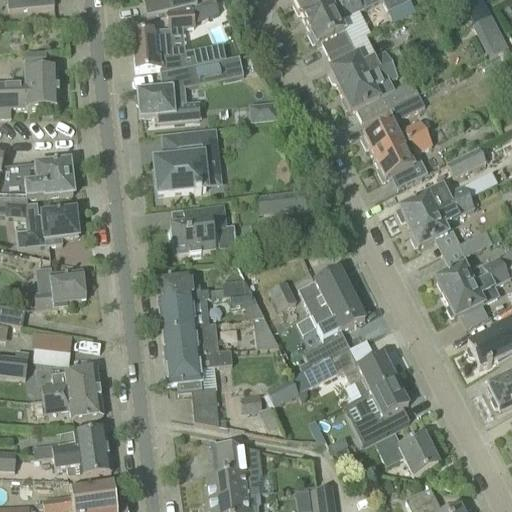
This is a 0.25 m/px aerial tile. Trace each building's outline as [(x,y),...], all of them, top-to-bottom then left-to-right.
[(5,0),(7,15),(53,10),(52,0),(5,0)] [(170,14),(167,0),(153,0),(141,3),(145,20),(170,14)] [(196,8),(193,0),(167,0),(170,14),(196,8)] [(294,8),(291,10),(297,20),(299,19),(304,28),(355,2),(354,0),(304,0),(298,4),(293,6),(294,8)] [(359,0),(355,2),(304,28),(308,37),(306,38),(311,49),(314,48),(315,50),(320,47),(327,60),(350,48),(365,41),(369,39),(358,16),(359,15),(361,14),(381,4),(387,16),(409,5),(407,0),(359,0)] [(150,36),(130,37),(134,76),(154,74),(158,74),(159,79),(167,77),(224,65),(221,51),(211,53),(180,59),(180,60),(179,60),(171,61),(169,34),(192,32),(191,16),(166,18),(168,34),(150,36)] [(329,78),(326,79),(330,88),(335,89),(338,96),(390,70),(386,62),(384,58),(376,62),(361,70),(350,48),(327,60),(333,71),(327,74),(329,78)] [(198,124),(197,108),(183,109),(182,93),(242,81),(238,62),(167,77),(169,94),(160,94),(156,95),(136,97),(139,123),(156,121),(156,128),(176,126),(198,124)] [(390,70),(338,96),(342,103),(340,107),(345,116),(347,114),(349,118),(354,116),(360,128),(378,119),(389,113),(389,115),(418,100),(410,86),(393,95),(388,86),(396,82),(395,80),(390,70)] [(56,74),(36,74),(23,75),(24,88),(0,88),(0,123),(10,124),(10,113),(25,112),(25,113),(37,113),(57,112),(56,74)] [(418,100),(389,115),(395,126),(424,112),(418,100)] [(274,109),(249,112),(250,127),(275,125),(274,109)] [(377,135),(359,144),(364,154),(367,153),(373,164),(424,137),(419,128),(417,125),(394,136),(390,128),(377,135)] [(424,137),(373,164),(378,175),(376,176),(381,187),(387,184),(399,178),(409,173),(415,185),(426,179),(415,158),(430,150),(424,137)] [(214,161),(212,138),(162,143),(165,165),(153,166),(157,200),(177,198),(193,196),(193,198),(200,198),(199,196),(204,195),(204,190),(209,190),(206,162),(214,161)] [(452,183),(485,167),(480,156),(447,172),(452,183)] [(0,208),(10,209),(8,189),(0,190),(0,175),(3,158),(0,157),(0,208)] [(72,199),(70,181),(72,180),(71,171),(69,171),(68,167),(27,171),(28,187),(24,188),(24,180),(10,181),(11,189),(8,189),(10,209),(26,210),(25,205),(52,202),(72,199)] [(399,215),(395,217),(400,227),(403,225),(407,233),(467,203),(462,191),(446,199),(442,191),(415,204),(398,213),(399,215)] [(305,215),(303,195),(255,201),(258,221),(305,215)] [(467,203),(407,233),(411,240),(408,242),(413,252),(416,251),(417,253),(430,246),(435,244),(447,238),(442,230),(473,214),(467,203)] [(0,208),(0,221),(3,222),(3,223),(23,224),(25,237),(14,238),(16,254),(44,251),(44,252),(61,250),(60,243),(70,242),(74,242),(76,242),(75,233),(73,215),(40,219),(40,220),(37,220),(36,209),(26,210),(10,209),(0,208)] [(222,211),(209,213),(182,216),(183,229),(169,231),(169,235),(167,235),(169,244),(170,244),(172,261),(188,259),(188,261),(199,259),(199,258),(214,256),(214,255),(234,252),(232,232),(224,233),(222,211)] [(479,239),(479,238),(458,250),(464,263),(496,246),(490,234),(479,239)] [(443,304),(502,272),(498,263),(467,278),(462,270),(433,284),(443,304)] [(492,293),(509,284),(502,272),(443,304),(447,312),(445,313),(449,322),(452,321),(453,324),(497,302),(492,293)] [(351,299),(338,274),(312,287),(313,287),(296,296),(309,321),(325,312),(351,299)] [(80,277),(60,280),(47,281),(49,298),(31,299),(34,316),(66,312),(65,306),(83,305),(80,277)] [(199,296),(199,291),(191,292),(189,279),(153,283),(156,307),(200,303),(200,305),(205,304),(228,301),(250,299),(245,287),(243,287),(243,286),(221,288),(221,294),(199,296)] [(283,288),(268,296),(278,316),(294,308),(283,288)] [(250,299),(228,301),(230,314),(244,312),(245,325),(251,324),(262,323),(250,299)] [(363,324),(358,313),(361,312),(354,299),(351,301),(351,299),(325,312),(332,325),(315,334),(321,345),(345,333),(363,324)] [(208,330),(205,304),(200,305),(200,303),(156,307),(159,336),(195,332),(195,331),(208,330)] [(24,315),(0,310),(0,328),(21,332),(24,315)] [(511,321),(511,322),(506,325),(506,326),(488,335),(489,337),(466,349),(467,352),(465,356),(468,362),(473,363),(478,374),(485,370),(486,372),(490,370),(489,368),(495,366),(497,369),(511,360),(511,359),(511,321)] [(278,354),(262,323),(251,324),(255,355),(278,354)] [(214,330),(208,331),(208,330),(195,331),(195,332),(159,336),(162,366),(206,361),(206,358),(217,357),(214,330)] [(31,338),(31,368),(69,369),(70,339),(31,338)] [(291,382),(329,363),(321,350),(300,361),(298,356),(283,365),(291,382)] [(381,360),(367,367),(365,363),(354,368),(348,355),(329,364),(329,363),(291,382),(293,385),(299,397),(341,375),(343,379),(342,379),(348,391),(362,384),(369,398),(394,385),(381,360)] [(0,381),(24,384),(26,365),(27,358),(15,356),(14,364),(0,362),(0,381)] [(222,357),(217,357),(206,358),(206,361),(162,366),(165,391),(175,390),(176,400),(190,398),(193,428),(217,433),(213,396),(215,396),(214,372),(231,371),(229,356),(222,357)] [(511,372),(511,373),(498,380),(500,384),(486,391),(492,402),(489,405),(493,414),(497,413),(499,416),(511,409),(511,408),(511,372)] [(98,397),(95,373),(75,376),(63,378),(51,380),(52,390),(39,392),(41,405),(98,397)] [(295,399),(299,397),(293,385),(265,399),(273,412),(296,400),(295,399)] [(407,410),(394,385),(369,398),(375,410),(361,417),(368,430),(407,410)] [(101,421),(98,397),(41,405),(43,418),(68,415),(69,425),(82,423),(101,421)] [(240,403),(241,419),(260,417),(258,401),(240,403)] [(106,456),(103,434),(83,436),(72,438),(74,449),(50,452),(51,463),(106,456)] [(393,439),(373,449),(385,473),(402,464),(411,482),(436,469),(422,440),(400,452),(393,439)] [(342,443),(326,451),(330,460),(347,452),(342,443)] [(260,481),(260,477),(258,457),(215,449),(219,480),(204,482),(206,493),(202,493),(204,506),(244,501),(258,499),(256,486),(260,481)] [(109,478),(106,456),(51,463),(53,475),(64,473),(66,482),(79,482),(109,478)] [(0,457),(0,476),(13,477),(14,458),(0,457)] [(394,496),(388,483),(371,492),(377,504),(394,496)] [(114,511),(111,486),(91,488),(68,492),(70,502),(41,506),(41,511),(114,511)] [(333,511),(330,492),(309,495),(311,511),(333,511)] [(437,511),(428,495),(411,504),(404,507),(406,511),(458,511),(458,510),(454,511),(437,511)] [(245,511),(244,501),(204,506),(204,511),(245,511)]
